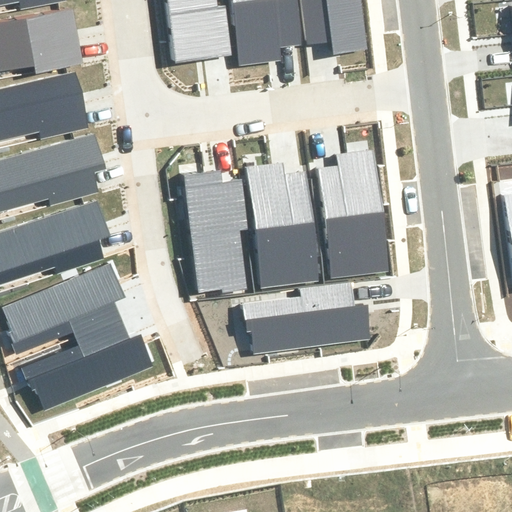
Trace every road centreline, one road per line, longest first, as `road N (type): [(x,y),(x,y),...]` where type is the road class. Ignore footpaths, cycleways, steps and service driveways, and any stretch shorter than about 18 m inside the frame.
road 1 (residential): [(0,511),(46,481),(189,429),(460,392)]
road 2 (residential): [(416,76),(460,392)]
road 3 (residential): [(135,115),(416,76)]
road 4 (residential): [(174,324),(147,230),(135,115)]
